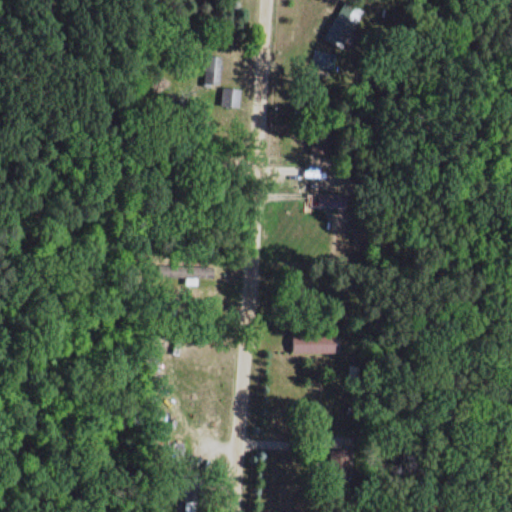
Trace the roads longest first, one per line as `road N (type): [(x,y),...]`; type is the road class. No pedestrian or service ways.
road 1 (residential): [(244,346),(265,0)]
road 2 (residential): [(249,274),(0,277)]
road 3 (residential): [(233,511),(244,346)]
